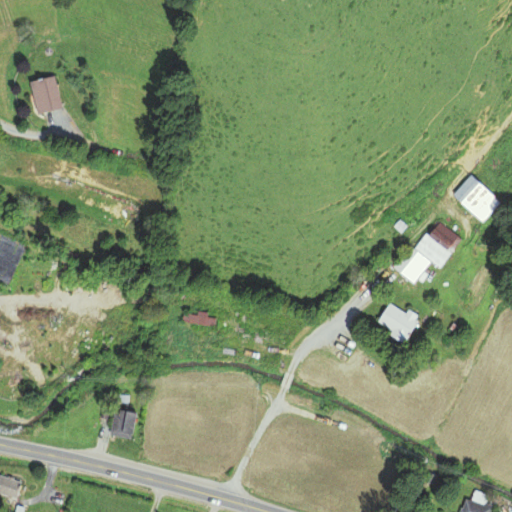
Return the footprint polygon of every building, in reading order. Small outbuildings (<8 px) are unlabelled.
[(34,114),(62,110),(57,77),(28,82),(34,114)] [(470,175),(454,193),(482,220),(499,202),(470,175)] [(436,220),(415,247),(439,266),(460,238),(436,220)] [(410,246),(394,266),(413,281),(429,261),(410,246)] [(390,303),(378,321),(392,329),(390,332),(402,341),(416,320),(390,303)] [(199,315),(199,316),(185,315),(184,325),(215,328),(216,317),(199,315)] [(114,413),(110,434),(129,437),(130,432),(132,433),(136,412),(119,409),(118,414),(114,413)] [(0,475),(0,492),(15,497),(20,481),(0,475)] [(49,489),(46,499),(58,502),(61,493),(49,489)] [(466,499),(463,508),(461,507),(459,511),(489,511),(491,507),(466,499)]
